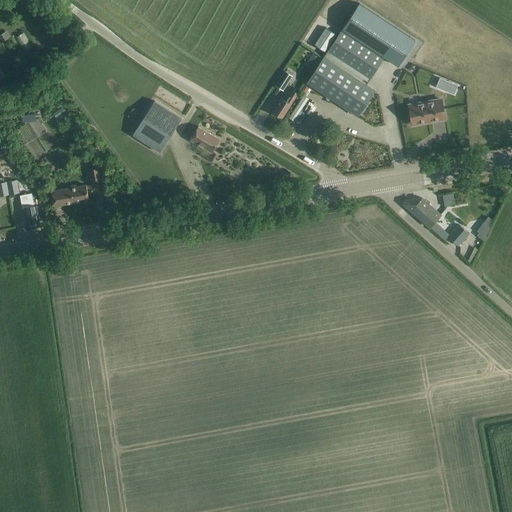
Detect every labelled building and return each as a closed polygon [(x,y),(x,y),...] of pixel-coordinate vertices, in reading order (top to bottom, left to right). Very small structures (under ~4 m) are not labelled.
[(343,29),(342,31),(384,58),(385,57),(398,65),(415,40),(360,3),(343,29)] [(315,44),(326,52),(337,35),(326,27),(315,44)] [(366,85),(384,58),(342,31),(339,36),(337,35),(326,52),(327,53),(307,83),(358,116),(375,91),(366,85)] [(276,86),(277,87),(284,91),(293,76),(286,71),(276,86)] [(281,98),(273,112),(282,118),(297,93),(292,90),(286,100),(281,98)] [(443,120),(440,100),(431,101),(431,102),(427,103),(426,102),(418,103),(419,105),(409,106),(410,112),(409,113),(410,117),(412,119),(413,124),(430,121),(430,122),(443,120)] [(160,152),(182,119),(155,101),(133,135),(160,152)] [(35,141),(43,140),(43,135),(44,134),(43,126),(33,127),(35,141)] [(191,140),(212,153),(220,139),(198,127),(191,140)] [(93,185),(101,184),(99,168),(90,170),(93,185)] [(17,180),(7,182),(10,195),(20,193),(19,187),(18,187),(17,180)] [(0,196),(10,195),(7,182),(0,183),(0,196)] [(55,206),(57,206),(89,200),(86,185),(52,191),(55,206)] [(130,190),(117,192),(118,199),(131,197),(130,190)] [(40,224),(37,205),(34,206),(32,193),(21,195),(23,208),(25,208),(29,226),(40,224)] [(430,227),(432,225),(441,215),(422,198),(404,201),(404,204),(430,227)] [(459,246),(469,234),(459,225),(448,237),(459,246)]
